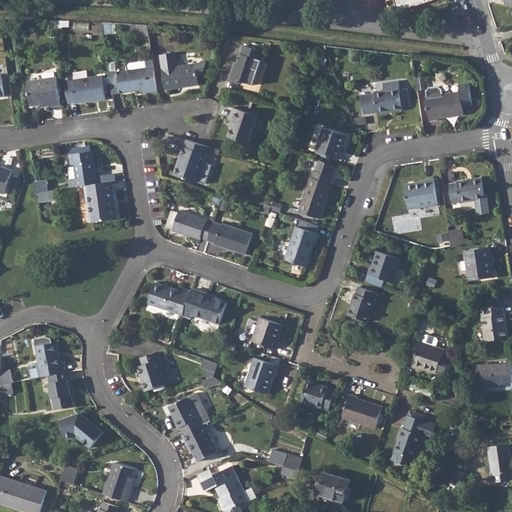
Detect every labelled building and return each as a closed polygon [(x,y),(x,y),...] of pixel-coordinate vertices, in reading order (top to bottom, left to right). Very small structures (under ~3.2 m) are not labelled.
[(146,25),(131,25),(132,30),(138,30),(140,39),(150,37),(148,26),(146,25)] [(236,62),(230,80),(241,83),(242,82),(254,86),(265,52),(244,45),(238,62),(236,62)] [(176,53),(161,55),(166,90),(200,85),(198,75),(204,74),(208,63),(179,67),(176,53)] [(158,92),(153,61),(146,62),(146,66),(128,69),(117,71),(120,94),(142,90),(142,94),(158,92)] [(117,71),(110,72),(113,95),(120,94),(117,71)] [(73,81),(65,82),(69,103),(77,102),(77,103),(106,98),(103,76),(73,80),(73,81)] [(418,89),(426,89),(426,77),(419,76),(418,89)] [(31,106),(41,104),(49,103),(50,106),(50,107),(61,105),(57,77),(27,81),(31,106)] [(438,119),(465,115),(464,108),(474,106),(471,84),(461,85),(462,92),(444,95),(443,90),(439,87),(430,88),(427,92),(428,98),(426,98),(430,121),(438,120),(438,119)] [(375,93),(361,95),(364,115),(377,113),(378,114),(403,110),(403,109),(410,108),(407,89),(400,90),(399,88),(375,91),(375,93)] [(230,120),(231,120),(234,121),(232,128),(229,137),(249,144),(258,117),(234,109),(230,120)] [(323,128),(315,152),(340,160),(342,152),(341,152),(346,136),(323,128)] [(180,165),(177,175),(198,182),(208,154),(206,153),(208,146),(187,139),(185,146),(183,146),(177,165),(180,165)] [(71,181),(71,187),(85,185),(99,183),(95,161),(94,161),(93,151),(71,154),(72,165),(75,165),(77,180),(71,181)] [(315,172),(331,177),(335,166),(319,161),(315,172)] [(0,192),(5,194),(13,170),(0,166),(0,192)] [(299,212),(316,218),(321,205),(324,206),(331,185),(329,184),(331,177),(315,172),(314,172),(312,178),(310,178),(299,212)] [(458,182),(450,184),(453,202),(461,201),(461,203),(476,200),(478,214),(491,212),(487,193),(485,193),(482,177),(457,181),(458,182)] [(424,182),(405,185),(409,210),(438,205),(434,179),(424,181),(424,182)] [(48,180),(35,182),(37,192),(49,190),(48,180)] [(99,183),(85,185),(88,206),(91,206),(94,222),(116,219),(114,205),(117,205),(113,181),(99,183)] [(49,190),(37,192),(38,202),(51,200),(49,190)] [(202,237),(208,239),(214,224),(207,222),(207,220),(180,211),(173,230),(185,234),(201,239),(202,237)] [(271,212),(268,225),(274,226),(277,213),(271,212)] [(208,239),(208,240),(216,243),(215,244),(247,255),(254,235),(222,224),(222,225),(214,223),(214,224),(208,239)] [(297,227),(286,259),(307,267),(316,243),(317,243),(320,235),(297,227)] [(460,230),(451,231),(453,246),(463,244),(460,230)] [(491,248),(465,253),(469,282),(494,278),(491,259),(492,259),(491,248)] [(371,267),(368,275),(394,283),(402,259),(378,251),(372,268),(371,267)] [(149,302),(184,315),(192,291),(185,289),(184,291),(156,282),(149,302)] [(355,294),(348,314),(370,322),(377,302),(375,301),(377,293),(359,287),(357,295),(355,294)] [(192,291),(184,315),(192,318),(193,314),(220,324),(228,303),(217,299),(210,297),(211,295),(193,288),(192,291)] [(500,297),(481,299),(484,315),(482,315),(485,341),(509,337),(505,312),(502,312),(500,297)] [(260,318),(252,341),(277,350),(279,342),(278,341),(283,325),(260,318)] [(449,366),(441,363),(443,356),(445,350),(437,347),(439,341),(438,338),(427,335),(425,336),(423,342),(422,342),(419,352),(415,365),(414,367),(422,370),(422,369),(438,374),(438,373),(446,375),(449,366)] [(227,340),(224,348),(234,351),(237,343),(227,340)] [(419,352),(422,342),(417,340),(409,363),(415,365),(419,352)] [(37,346),(43,377),(49,376),(64,373),(57,342),(37,346)] [(143,365),(138,366),(146,391),(174,382),(168,363),(163,364),(159,351),(140,358),(143,365)] [(443,356),(441,363),(449,366),(448,358),(443,356)] [(255,358),(245,386),(269,394),(275,377),(277,377),(280,366),(255,358)] [(205,359),(202,367),(216,372),(219,364),(205,359)] [(511,363),(482,364),(483,390),(511,388),(511,363)] [(64,373),(49,376),(55,410),(74,406),(72,395),(69,380),(72,379),(71,371),(64,373)] [(1,376),(1,385),(12,383),(14,383),(12,374),(1,376)] [(214,377),(201,381),(204,388),(221,382),(214,377)] [(402,378),(399,386),(428,395),(430,388),(402,378)] [(308,381),(301,401),(323,408),(323,407),(331,410),(336,392),(329,389),(330,388),(308,381)] [(1,385),(0,395),(14,392),(12,383),(1,385)] [(444,392),(442,400),(457,405),(458,397),(444,392)] [(197,393),(171,406),(177,418),(175,419),(179,428),(181,427),(185,434),(202,425),(205,424),(211,421),(197,393)] [(351,395),(344,418),(377,429),(384,408),(359,399),(360,398),(351,395)] [(171,406),(169,407),(175,419),(177,418),(171,406)] [(410,411),(409,416),(427,422),(429,418),(410,411)] [(79,413),(60,420),(66,437),(76,434),(92,447),(103,433),(79,413)] [(393,461),(407,466),(410,457),(417,459),(424,435),(433,438),(437,425),(427,422),(409,416),(405,429),(404,428),(393,461)] [(185,434),(182,435),(187,444),(189,443),(194,453),(199,462),(218,452),(205,424),(202,425),(185,434)] [(511,470),(508,444),(489,447),(494,482),(511,479),(510,472),(511,471),(511,470)] [(299,462),(286,457),(287,454),(273,449),(269,461),(283,466),(297,470),(299,462)] [(302,459),(287,454),(286,457),(299,462),(297,470),(299,471),(302,459)] [(410,457),(407,466),(420,470),(423,461),(417,459),(410,457)] [(114,464),(103,495),(126,503),(131,489),(127,488),(131,479),(134,470),(114,464)] [(232,466),(200,482),(205,492),(216,487),(221,496),(223,495),(225,499),(221,500),(227,511),(243,511),(240,506),(250,501),(232,466)] [(297,470),(283,466),(281,474),(294,478),(297,470)] [(461,471),(454,484),(461,487),(468,474),(461,471)] [(64,472),(61,480),(74,484),(77,476),(64,472)] [(324,472),(318,493),(344,501),(350,480),(324,472)] [(0,476),(0,503),(27,511),(41,511),(48,491),(0,476)] [(99,509),(98,511),(117,511),(119,508),(103,502),(101,510),(99,509)]
